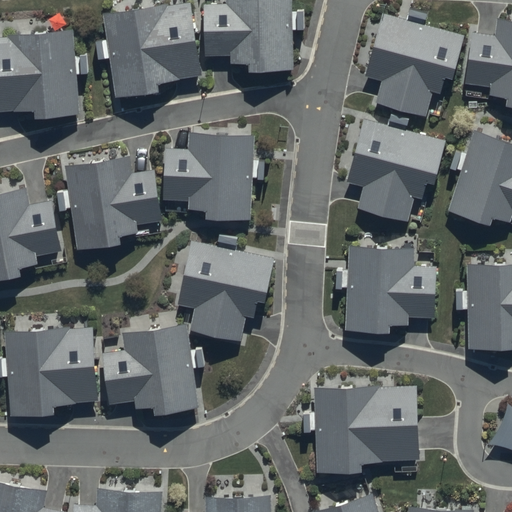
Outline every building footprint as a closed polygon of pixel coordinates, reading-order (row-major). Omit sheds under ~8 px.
[(150,0),(101,8),(114,88),(157,81),(156,77),(199,70),(187,0),(167,0),(164,1),(163,0),(150,0)] [(202,0),(204,48),(229,47),(229,55),(245,55),(245,64),(293,63),(292,22),(303,22),(303,2),(290,2),(289,0),(202,0)] [(376,77),(371,96),(423,110),(431,84),(437,86),(442,67),(449,69),(461,29),(379,6),(360,73),(376,77)] [(511,99),(511,14),(493,12),(491,29),(470,26),(462,76),(490,82),(489,88),(504,90),(503,98),(511,99)] [(79,107),(71,20),(7,27),(7,31),(0,31),(0,104),(33,101),(34,112),(79,107)] [(360,183),(354,202),(408,217),(415,191),(419,193),(425,173),(431,174),(442,136),(360,113),(342,178),(360,183)] [(511,136),(472,124),(447,203),(488,217),(491,208),(510,214),(511,209),(511,136)] [(249,217),(252,132),(186,129),(186,149),(163,148),(161,197),(187,198),(186,205),(202,205),(202,214),(249,217)] [(127,155),(64,165),(77,246),(119,239),(118,234),(137,231),(136,224),(160,220),(152,170),(130,174),(127,155)] [(24,187),(0,192),(0,274),(20,270),(19,267),(38,263),(36,254),(60,249),(50,201),(27,205),(24,187)] [(271,252),(188,232),(172,300),(191,304),(187,323),(239,336),(246,309),(251,310),(255,292),(261,293),(271,252)] [(412,240),(347,239),(342,323),(387,323),(387,315),(406,315),(406,310),(431,311),(432,262),(412,261),(412,240)] [(511,254),(464,256),(467,341),(511,340),(511,332),(511,331),(511,254)] [(194,400),(184,318),(117,326),(120,346),(98,349),(105,400),(132,396),(133,403),(149,401),(150,406),(194,400)] [(4,328),(10,412),(52,409),(52,401),(96,397),(90,325),(69,327),(68,323),(4,328)] [(312,380),(316,464),(360,462),(359,455),(417,452),(413,379),(376,381),(376,377),(312,380)] [(43,483),(0,474),(0,511),(62,511),(64,504),(39,499),(43,483)] [(171,511),(171,509),(160,509),(160,485),(94,481),(93,499),(72,498),(70,511),(171,511)] [(391,511),(390,507),(377,511),(369,485),(307,505),(309,511),(391,511)] [(203,508),(182,508),(181,511),(280,511),(276,511),(269,511),(269,488),(203,489),(203,508)] [(471,511),(472,504),(406,500),(405,511),(471,511)]
